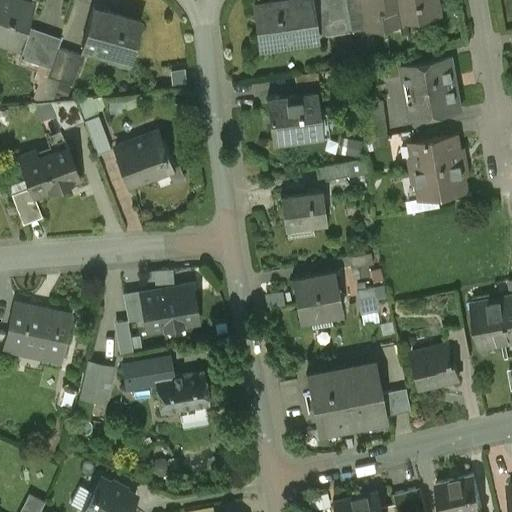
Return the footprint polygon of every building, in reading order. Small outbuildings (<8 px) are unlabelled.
[(31,1),(28,0),(0,0),(0,37),(16,43),(31,1)] [(311,0),(267,0),(253,2),(258,37),(314,29),(316,29),(311,0)] [(345,0),(311,0),(316,29),(314,29),(314,35),(350,30),(350,29),(345,0)] [(345,0),(350,29),(408,19),(407,16),(441,10),(439,0),(345,0)] [(140,20),(92,6),(81,46),(109,54),(109,52),(130,58),(140,20)] [(59,41),(31,31),(22,56),(50,66),(57,46),(59,41)] [(82,54),(57,46),(50,66),(47,76),(71,84),(82,54)] [(451,54),(401,63),(401,64),(403,64),(412,116),(411,117),(411,118),(461,109),(461,107),(459,108),(450,56),(451,55),(451,54)] [(317,70),(294,73),(295,85),(318,82),(317,70)] [(316,90),(266,97),(272,139),(320,132),(317,111),(319,111),(316,90)] [(75,97),(49,99),(60,128),(84,119),(75,97)] [(383,98),(360,100),(364,137),(388,133),(383,98)] [(111,148),(98,114),(84,119),(97,153),(111,148)] [(156,130),(116,145),(129,182),(155,172),(154,171),(169,165),(156,130)] [(457,134),(410,142),(413,156),(408,157),(411,170),(466,160),(464,147),(460,148),(457,134)] [(67,144),(38,155),(36,148),(18,155),(29,185),(33,194),(80,176),(67,144)] [(366,156),(316,165),(319,179),(368,170),(366,156)] [(466,160),(411,170),(413,183),(417,183),(420,197),(467,189),(464,174),(469,173),(466,160)] [(33,194),(29,185),(11,192),(22,221),(41,214),(33,194)] [(321,186),(280,192),(284,223),(311,219),(312,222),(326,220),(321,186)] [(370,251),(348,255),(350,266),(373,262),(370,251)] [(334,269),(291,278),(298,317),(342,309),(334,269)] [(373,284),(364,286),(363,281),(357,282),(358,287),(357,287),(361,311),(377,308),(373,284)] [(191,283),(141,292),(147,327),(197,319),(191,283)] [(511,294),(473,303),(481,344),(511,337),(511,294)] [(70,314),(40,307),(41,306),(14,300),(3,346),(59,359),(70,314)] [(128,317),(116,319),(121,349),(133,348),(128,317)] [(465,325),(446,328),(449,342),(451,342),(454,357),(470,353),(465,325)] [(449,342),(428,347),(429,351),(411,355),(418,385),(459,376),(454,357),(451,342),(449,342)] [(203,369),(168,376),(165,359),(154,361),(157,377),(155,378),(161,410),(168,409),(168,412),(175,410),(175,408),(208,402),(203,369)] [(375,359),(306,373),(317,428),(386,414),(386,412),(381,390),(375,359)] [(107,364),(88,360),(80,395),(103,400),(106,388),(100,386),(102,377),(108,379),(111,369),(107,368),(107,364)] [(405,385),(381,390),(386,412),(410,408),(405,385)] [(474,473),(436,482),(443,511),(461,511),(482,507),(474,473)] [(113,480),(112,482),(101,476),(83,511),(85,511),(125,511),(135,494),(123,488),(124,486),(113,480)] [(426,511),(420,485),(391,492),(395,511),(426,511)] [(381,511),(376,489),(332,499),(334,511),(381,511)]
